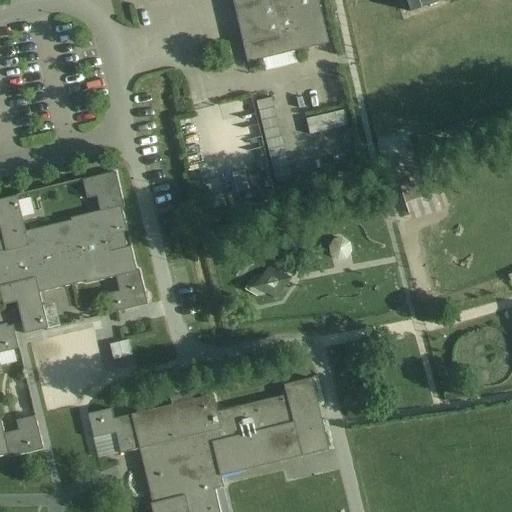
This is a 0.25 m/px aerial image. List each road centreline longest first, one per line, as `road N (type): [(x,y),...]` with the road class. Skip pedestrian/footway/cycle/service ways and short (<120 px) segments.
road 1 (unclassified): [(355,511),(315,341),(213,354),(181,341),(129,135)]
road 2 (residential): [(40,5),(74,3),(112,41),(129,135)]
road 3 (residential): [(129,135),(0,164)]
